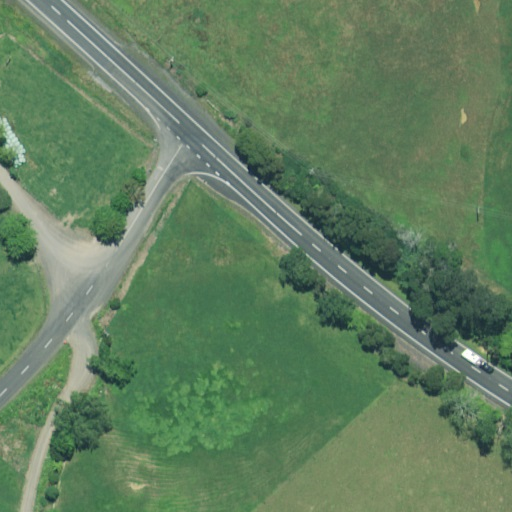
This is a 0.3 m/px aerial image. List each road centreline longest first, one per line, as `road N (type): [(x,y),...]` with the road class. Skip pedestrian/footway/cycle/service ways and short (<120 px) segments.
road 1 (primary): [(511,392),(340,268),(191,133)]
road 2 (unclassified): [(0,390),(191,133)]
road 3 (primary): [(191,133),(42,0)]
road 4 (unknown): [(84,283),(0,180)]
